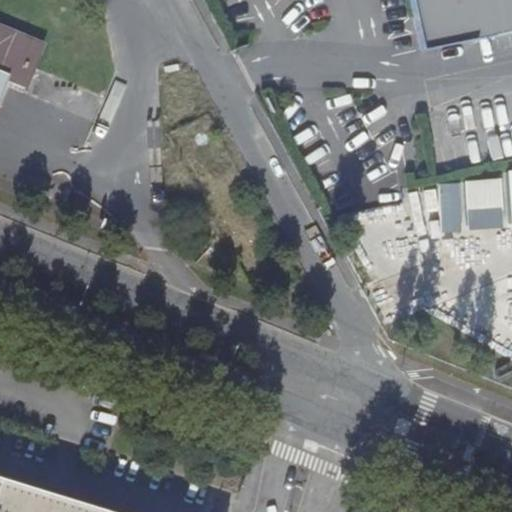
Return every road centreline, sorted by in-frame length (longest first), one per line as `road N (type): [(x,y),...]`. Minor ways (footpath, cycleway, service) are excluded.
road 1 (unclassified): [(358,384),(363,352),(345,311),(167,0)]
road 2 (secondary): [(358,384),(0,236)]
road 3 (secondary): [(0,290),(303,413)]
road 4 (secondary): [(343,429),(511,496)]
road 5 (secondary): [(511,447),(358,384)]
